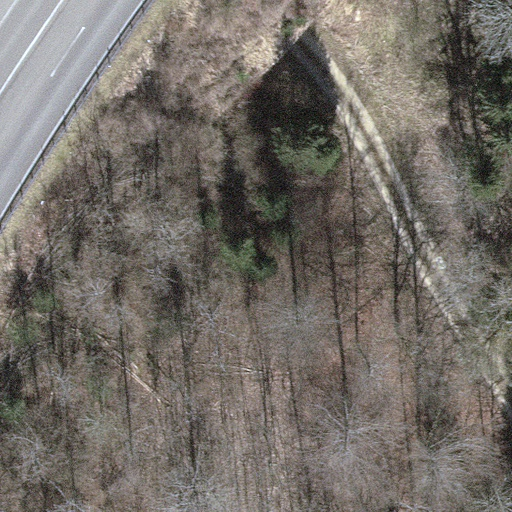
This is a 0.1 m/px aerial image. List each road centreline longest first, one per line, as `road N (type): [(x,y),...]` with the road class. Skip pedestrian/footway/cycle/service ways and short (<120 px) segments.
road 1 (track): [(511,380),(302,30),(261,0)]
road 2 (primary): [(85,0),(0,126)]
